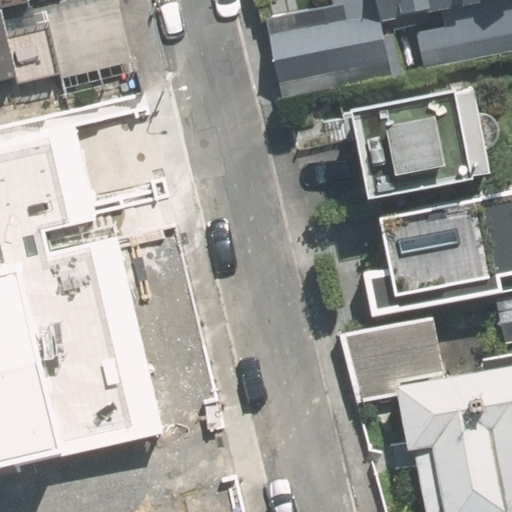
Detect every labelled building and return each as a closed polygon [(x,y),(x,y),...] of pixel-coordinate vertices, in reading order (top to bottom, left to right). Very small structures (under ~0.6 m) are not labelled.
[(511,0),(279,0),(268,2),(283,78),(395,56),(385,7),(417,0),(427,49),(511,32),(511,0)] [(7,3),(0,4),(0,78),(23,73),(7,3)] [(466,78),(352,100),(371,193),(492,171),(476,84),(467,87),(466,78)] [(511,203),(498,206),(496,199),(396,219),(412,296),(511,276),(510,267),(511,266),(511,203)] [(0,461),(69,446),(24,256),(0,261),(0,461)] [(511,300),(503,302),(511,341),(511,340),(511,300)] [(511,511),(511,367),(451,380),(439,316),(347,334),(360,405),(415,394),(426,448),(424,447),(437,511),(511,511)]
